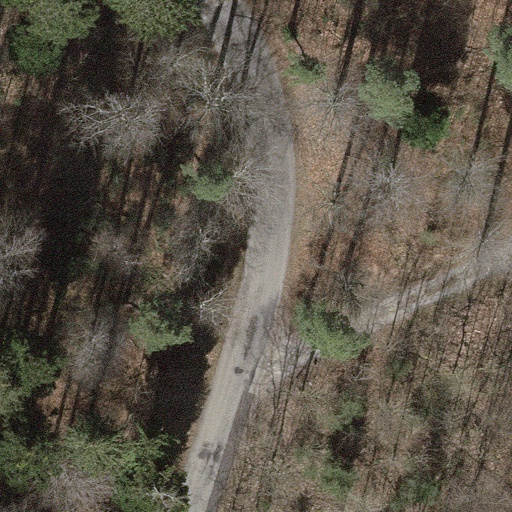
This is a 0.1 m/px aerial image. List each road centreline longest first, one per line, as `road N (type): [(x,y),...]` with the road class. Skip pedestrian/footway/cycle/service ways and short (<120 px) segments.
road 1 (tertiary): [(189,511),(252,325),(275,200),(265,97),(226,0)]
road 2 (track): [(234,383),(511,256)]
